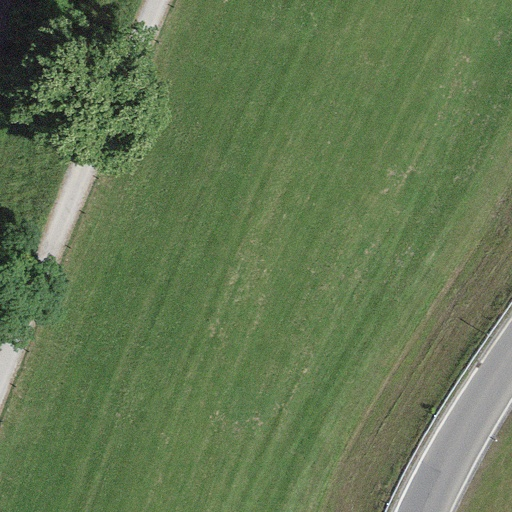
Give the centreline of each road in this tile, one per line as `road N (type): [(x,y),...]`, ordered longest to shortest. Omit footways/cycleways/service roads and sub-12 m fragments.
road 1 (track): [(0,382),(153,0)]
road 2 (trunk): [(511,364),(430,511)]
